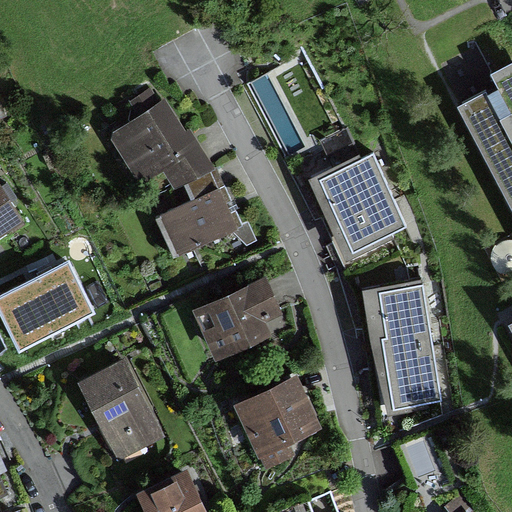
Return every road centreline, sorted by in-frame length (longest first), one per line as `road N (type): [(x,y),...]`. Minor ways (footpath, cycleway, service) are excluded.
road 1 (residential): [(372,511),(312,279),(208,64)]
road 2 (residential): [(0,401),(56,511)]
